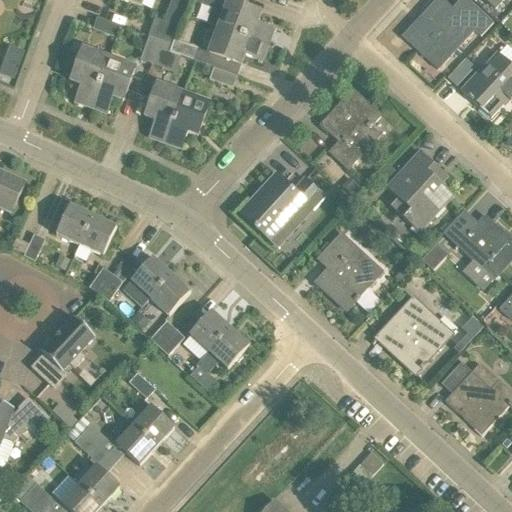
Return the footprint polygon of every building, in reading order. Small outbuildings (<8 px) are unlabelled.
[(118,0),(142,8),(145,0),(118,0)] [(261,15),(228,3),(220,0),(217,0),(213,10),(224,14),(219,29),(268,47),(274,31),(257,25),(261,15)] [(475,31),(482,38),(494,25),(467,0),(462,0),(453,10),(441,0),(438,0),(421,20),(422,22),(405,40),(426,60),(439,46),(452,58),(475,31)] [(483,0),(496,12),(506,1),(504,0),(483,0)] [(98,19),(94,31),(117,39),(122,28),(98,19)] [(162,42),(173,47),(179,29),(155,21),(149,38),(162,42)] [(268,47),(219,29),(210,55),(242,67),(246,57),(262,63),(268,47)] [(153,66),(162,42),(149,38),(141,62),(153,66)] [(153,66),(176,74),(181,57),(171,54),(173,47),(162,42),(153,66)] [(175,43),(173,47),(171,54),(181,57),(194,62),(198,51),(175,43)] [(511,49),(509,46),(501,54),(511,65),(511,49)] [(92,109),(110,60),(84,51),(72,83),(82,87),(76,103),(92,109)] [(511,68),(497,55),(481,74),(479,73),(462,92),(470,100),(469,102),(473,105),(474,104),(492,120),(508,102),(510,104),(511,101),(511,68)] [(70,72),(74,61),(65,58),(61,69),(70,72)] [(136,70),(110,60),(92,109),(107,115),(113,98),(124,102),(136,70)] [(457,89),(460,85),(471,72),(474,69),(465,61),(447,80),(457,89)] [(0,75),(15,81),(18,73),(3,67),(0,75)] [(237,78),(218,72),(213,71),(210,82),(233,90),(237,78)] [(184,96),(158,86),(146,118),(156,122),(150,139),(166,145),(184,96)] [(380,137),(371,129),(381,118),(354,92),(322,127),(341,144),(330,154),(349,171),(380,137)] [(210,105),(184,96),(166,145),(182,151),(188,134),(198,137),(210,105)] [(454,197),(436,180),(442,174),(421,154),(387,190),(412,213),(405,220),(420,235),(454,197)] [(0,210),(12,216),(25,187),(0,175),(0,210)] [(326,201),(306,182),(295,194),(277,176),(263,191),(266,194),(244,218),(271,243),(291,221),(305,206),(314,214),(326,201)] [(361,188),(350,180),(342,190),(353,198),(361,188)] [(94,219),(70,208),(57,237),(80,247),(94,219)] [(117,229),(94,219),(80,247),(104,258),(117,229)] [(511,243),(505,236),(507,234),(506,233),(504,236),(486,219),(458,247),(494,281),(511,261),(511,243)] [(25,258),(36,263),(46,242),(35,237),(30,247),(26,256),(25,258)] [(382,275),(342,238),(323,259),(333,268),(317,285),(347,312),(382,275)] [(13,250),(26,256),(30,247),(17,241),(13,250)] [(449,256),(437,245),(422,262),(434,273),(449,256)] [(66,272),(71,262),(60,258),(56,267),(66,272)] [(151,300),(172,277),(153,260),(131,283),(151,300)] [(104,270),(90,290),(100,297),(114,277),(104,270)] [(403,271),(396,279),(401,284),(408,277),(403,271)] [(114,277),(100,297),(110,304),(124,284),(114,277)] [(191,294),(172,277),(151,300),(170,318),(191,294)] [(511,297),(500,311),(511,322),(511,297)] [(450,339),(449,338),(457,329),(445,318),(439,324),(415,301),(373,345),(374,346),(380,340),(397,355),(395,357),(416,376),(421,370),(423,372),(427,368),(425,366),(439,351),(450,339)] [(231,331),(212,313),(191,337),(209,354),(231,331)] [(133,321),(144,331),(150,324),(139,314),(133,321)] [(80,355),(95,339),(75,320),(42,355),(45,357),(33,370),(54,390),(67,376),(63,373),(71,365),(75,369),(84,359),(80,355)] [(160,350),(176,332),(167,324),(151,341),(160,350)] [(231,331),(209,354),(196,368),(198,370),(199,369),(207,376),(219,363),(229,372),(250,348),(231,331)] [(185,340),(176,332),(160,350),(169,358),(185,340)] [(465,349),(460,344),(454,351),(459,356),(465,349)] [(511,405),(511,393),(499,382),(481,366),(473,374),(462,364),(442,386),(453,396),(446,404),(482,438),(510,408),(511,410),(511,405),(511,406),(511,405)] [(198,370),(191,377),(209,394),(217,385),(207,376),(199,369),(198,370)] [(138,375),(130,384),(148,402),(156,393),(138,375)] [(33,424),(40,430),(49,420),(29,401),(15,415),(13,415),(14,411),(14,412),(14,410),(0,405),(0,449),(1,450),(3,441),(14,445),(33,424)] [(78,423),(60,405),(53,413),(71,430),(78,423)] [(135,428),(158,449),(175,430),(152,409),(135,428)] [(76,428),(101,451),(109,442),(83,419),(76,428)] [(76,428),(68,437),(93,460),(101,451),(76,428)] [(135,428),(117,447),(140,468),(158,449),(135,428)] [(507,441),(502,447),(507,451),(511,445),(507,441)] [(373,478),(360,466),(346,482),(359,493),(373,478)] [(121,489),(97,468),(80,487),(103,508),(121,489)] [(55,502),(37,486),(28,478),(21,487),(22,489),(46,511),(55,502)] [(80,487),(63,506),(68,511),(99,511),(103,508),(80,487)] [(29,511),(45,511),(46,511),(22,489),(14,498),(29,511)] [(285,511),(275,502),(265,511),(285,511)]
